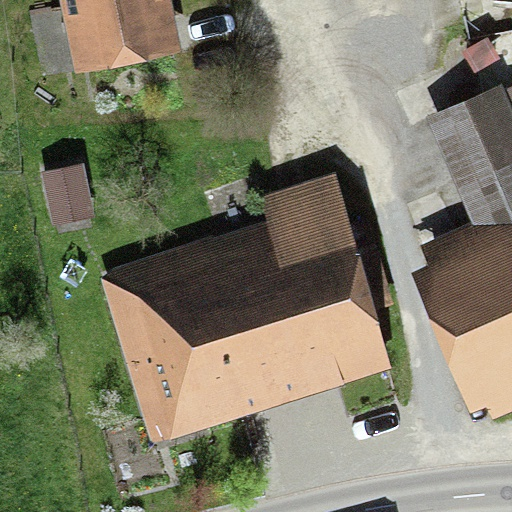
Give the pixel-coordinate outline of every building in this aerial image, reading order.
[(170,36),(162,0),(73,0),(84,53),(170,36)] [(464,48),(478,68),(502,52),(487,31),(464,48)] [(511,371),(511,105),(501,80),(427,111),(472,218),(422,239),(483,384),(511,371)] [(42,168),(52,222),(95,214),(85,160),(42,168)] [(337,173),(262,196),(269,219),(114,266),(158,410),(386,340),(375,306),(396,300),(369,214),(351,220),(337,173)]
